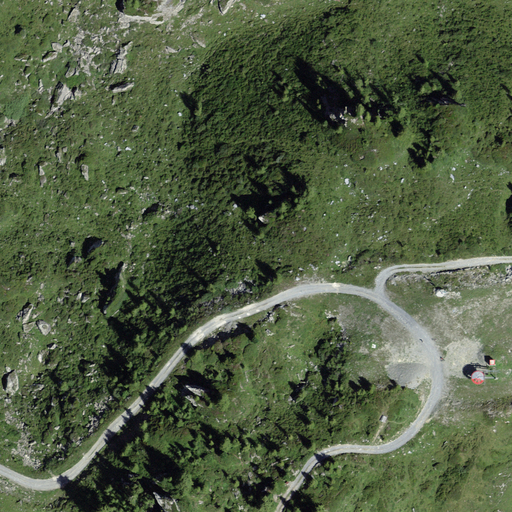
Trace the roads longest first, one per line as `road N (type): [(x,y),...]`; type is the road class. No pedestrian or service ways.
road 1 (track): [(279,511),(320,456),(396,445),(431,402),(437,376),(430,349),(386,306),(348,292),(317,289),(221,321),(53,481),(0,470)]
road 2 (track): [(511,259),(390,270),(378,279),(386,306)]
